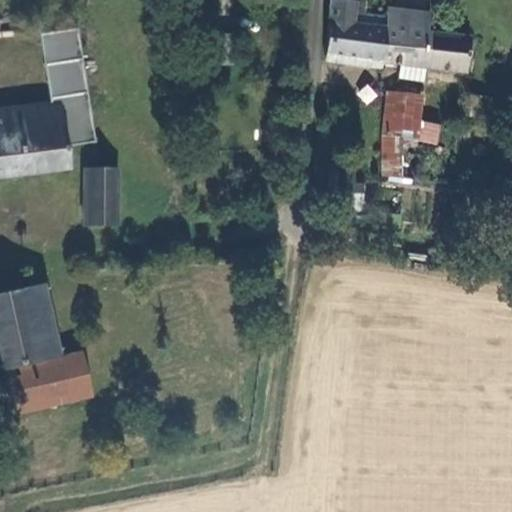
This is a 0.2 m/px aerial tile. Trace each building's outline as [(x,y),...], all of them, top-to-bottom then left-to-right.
[(201,0),(175,0),(177,39),(181,39),(182,71),(192,71),(191,38),(203,38),(201,0)] [(351,0),(326,0),(324,52),(381,58),(383,21),(350,19),(351,0)] [(381,58),(425,63),(430,26),(383,21),(381,58)] [(469,30),(430,26),(425,63),(465,66),(469,30)] [(418,135),(422,95),(386,92),(383,133),(418,135)] [(85,164),(83,129),(59,131),(57,106),(0,111),(0,175),(62,170),(62,166),(85,164)] [(80,170),(82,223),(113,223),(112,168),(80,170)] [(333,186),(363,187),(363,173),(333,172),(333,186)] [(488,203),(511,207),(511,192),(491,188),(488,203)] [(38,283),(16,287),(31,358),(53,353),(38,283)] [(0,364),(31,358),(16,287),(0,290),(0,364)] [(75,352),(0,367),(10,411),(67,400),(84,396),(75,352)] [(0,418),(11,416),(10,411),(0,367),(0,365),(0,418)] [(83,401),(68,404),(71,417),(86,415),(83,401)]
